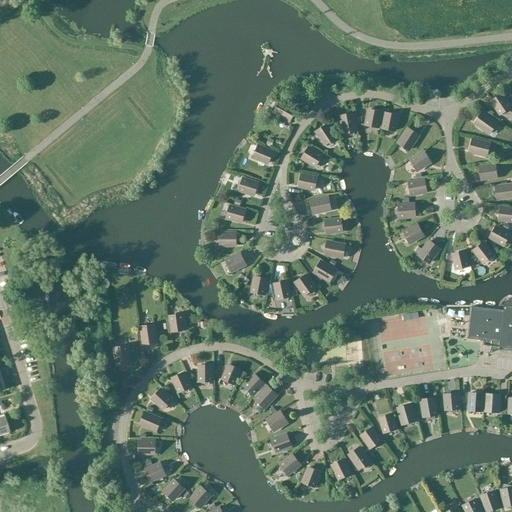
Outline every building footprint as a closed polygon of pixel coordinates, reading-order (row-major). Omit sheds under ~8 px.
[(502,94),(492,101),(494,105),(494,106),(496,108),(501,114),(505,112),(506,114),(510,113),(509,109),(511,108),(502,94)] [(290,121),(296,111),(282,103),(281,105),(277,104),(277,108),(279,109),(276,113),(283,117),(282,118),(286,119),(290,121)] [(367,118),(366,125),(378,128),(381,112),(369,110),(368,114),(367,114),(367,118)] [(397,120),(398,115),(386,113),(383,129),(395,131),(396,123),(398,120),(397,120)] [(490,134),(497,124),(482,113),(475,123),(480,127),(480,128),(484,129),(490,134)] [(344,134),(346,133),(346,135),(354,136),(355,132),(356,131),(353,114),(341,116),(342,122),(341,123),(343,126),(344,134)] [(326,145),(336,138),(327,125),(317,132),(319,135),(318,136),(321,138),(326,145)] [(419,135),(408,128),(398,143),(408,150),(413,144),(416,142),(415,141),(419,135)] [(487,156),(490,144),(473,139),(469,151),(476,153),(476,154),(479,154),(487,156)] [(273,152),(258,146),(254,157),(261,160),(260,161),(264,162),(268,163),(273,152)] [(316,166),(322,156),(308,148),(302,158),(306,161),(306,162),(309,162),(316,166)] [(431,162),(424,152),(411,161),(413,165),(411,166),(412,170),(416,169),(417,171),(424,167),(427,166),(427,165),(431,162)] [(481,182),(498,179),(496,163),(478,166),(481,182)] [(317,178),(301,175),(299,187),(303,187),(304,189),(307,188),(315,190),(316,185),(318,185),(320,182),(317,180),(317,178)] [(250,194),(254,195),(258,184),(243,179),(242,181),(238,181),(239,185),(241,186),(239,190),(246,192),(246,194),(250,194)] [(422,193),(427,192),(424,180),(409,183),(411,195),(418,193),(419,195),(422,193)] [(511,197),(511,184),(496,187),(497,199),(504,198),(508,199),(508,198),(511,197)] [(331,210),(328,198),(311,202),(313,214),(320,212),(324,213),(324,211),(331,210)] [(411,217),(416,216),(415,204),(399,206),(399,208),(395,210),(397,213),(399,213),(400,218),(407,217),(408,218),(411,217)] [(238,221),(242,222),(245,210),(230,206),(227,218),(234,220),(234,221),(238,221)] [(511,209),(501,208),(499,220),(504,220),(507,222),(508,221),(511,221),(511,209)] [(325,221),(327,233),(331,233),(335,233),(335,232),(343,231),(341,219),(325,221)] [(438,221),(432,231),(441,236),(447,227),(438,221)] [(423,236),(424,236),(418,225),(404,233),(409,243),(416,240),(417,241),(419,238),(423,236)] [(498,242),(504,245),(510,235),(496,227),(490,237),(494,240),(497,243),(498,242)] [(231,245),(236,245),(236,233),(220,233),(220,246),(227,246),(228,247),(231,245)] [(436,254),(440,249),(430,241),(419,256),(429,263),(433,257),(435,258),(436,254)] [(343,257),(345,245),(327,242),(325,254),(332,255),(335,257),(336,256),(343,257)] [(479,257),(484,263),(493,255),(483,243),(474,250),(477,254),(478,257),(479,257)] [(455,262),(457,269),(469,267),(465,251),(453,254),(454,258),(454,262),(455,262)] [(246,264),(240,253),(226,261),(231,271),(238,268),(239,269),(241,266),(245,264),(246,264)] [(330,281),(336,271),(321,262),(314,272),(320,276),(323,278),(324,278),(330,281)] [(306,275),(296,282),(298,286),(299,290),(301,289),(305,295),(309,292),(310,294),(314,293),(313,290),(315,288),(306,275)] [(267,279),(255,277),(254,281),(252,284),(253,285),(252,292),(264,295),(267,279)] [(288,297),(290,297),(287,281),(275,284),(276,288),(275,292),(277,292),(278,299),(283,298),(283,301),(287,301),(288,297)] [(467,339),(469,339),(500,342),(499,347),(511,348),(511,298),(510,298),(509,299),(507,300),(505,302),(504,303),(504,305),(499,305),(499,306),(504,306),(503,310),(470,307),(467,339)] [(173,332),(185,330),(184,326),(185,322),(183,321),(182,314),(170,316),(173,332)] [(144,344),(156,343),(155,336),(156,332),(155,332),(154,325),(142,327),(144,344)] [(117,365),(129,364),(128,357),(129,353),(128,353),(127,346),(115,348),(117,365)] [(212,365),(200,365),(200,370),(198,370),(200,374),(200,381),(205,381),(205,384),(208,385),(210,381),(212,381),(212,365)] [(240,369),(229,365),(227,369),(226,369),(226,373),(223,379),(234,384),(240,369)] [(184,373),(173,378),(175,382),(174,383),(176,386),(179,392),(184,390),(185,392),(189,392),(188,388),(190,387),(184,373)] [(264,383),(255,375),(252,378),(251,378),(249,381),(244,386),(253,395),(264,383)] [(272,400),(275,396),(277,395),(268,386),(255,400),(257,401),(256,405),(259,406),(261,405),(264,408),(269,403),(273,401),(272,400)] [(161,389),(152,398),(155,401),(155,403),(158,404),(164,409),(172,400),(161,389)] [(457,393),(445,394),(445,399),(444,399),(445,403),(446,410),(449,410),(449,411),(456,413),(457,409),(459,409),(457,393)] [(469,400),(470,403),(469,411),(482,412),(483,394),(470,393),(470,399),(469,400)] [(498,413),(499,405),(500,402),(499,401),(499,395),(487,394),(486,412),(498,413)] [(435,416),(437,415),(434,398),(421,400),(422,406),(421,407),(423,410),(424,417),(427,417),(427,418),(434,419),(435,416)] [(403,425),(415,421),(410,404),(398,408),(400,414),(399,415),(401,418),(403,425)] [(267,420),(274,431),(280,427),(284,426),(284,425),(287,422),(281,412),(267,420)] [(145,413),(140,424),(146,426),(146,428),(150,428),(157,431),(161,420),(145,413)] [(382,426),(385,433),(396,429),(392,414),(380,418),(381,422),(381,426),(382,426)] [(0,434),(9,431),(4,416),(0,417),(0,434)] [(367,442),(371,448),(381,441),(372,428),(362,435),(364,439),(365,443),(367,442)] [(291,446),(287,435),(272,440),(276,451),(283,449),(284,450),(287,448),(291,446)] [(148,453),(155,453),(155,441),(139,441),(139,453),(144,453),(144,455),(148,453)] [(360,469),(370,462),(359,447),(349,454),(353,460),(354,464),(355,463),(360,469)] [(297,467),(300,464),(293,455),(280,465),(282,466),(280,470),(283,472),(285,471),(288,474),(294,470),(295,470),(297,467)] [(343,459),(332,465),(334,469),(335,473),(336,472),(339,479),(350,474),(343,459)] [(146,470),(151,481),(155,479),(159,479),(159,478),(165,475),(161,463),(146,470)] [(144,472),(143,464),(134,465),(136,473),(144,472)] [(318,476),(320,472),(309,467),(303,482),(314,487),(317,480),(318,480),(318,476)] [(164,492),(173,500),(176,497),(180,495),(179,494),(184,488),(175,480),(164,492)] [(505,507),(511,505),(511,487),(504,485),(503,489),(502,489),(505,507)] [(191,499),(200,507),(203,504),(207,502),(206,501),(211,495),(207,492),(209,490),(207,487),(203,489),(202,487),(191,499)] [(481,495),(487,511),(488,511),(499,508),(497,502),(497,498),(496,498),(493,491),(481,495)] [(464,505),(467,511),(481,511),(480,510),(479,506),(478,506),(475,499),(464,505)]
